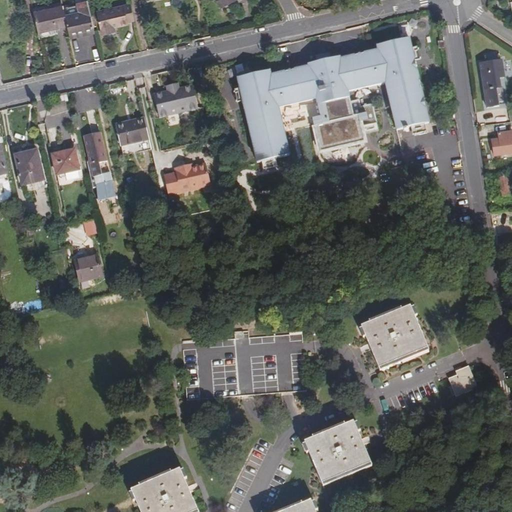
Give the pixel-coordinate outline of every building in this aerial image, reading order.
[(127,17),(133,15),(129,0),(122,0),(95,6),(101,30),(114,27),(113,22),(127,19),(127,17)] [(235,0),(214,0),(219,8),(235,0)] [(66,17),(68,26),(71,38),(95,33),(88,1),(77,3),(80,13),(66,17)] [(34,13),(40,39),(50,36),(50,34),(59,32),(59,28),(68,26),(66,17),(63,6),(34,13)] [(398,130),(405,128),(410,127),(413,126),(426,123),(431,122),(417,61),(414,49),(412,38),(379,46),(380,50),(336,60),(335,58),(317,62),(317,64),(273,75),(272,70),(240,77),(242,88),(245,100),(259,162),(264,161),(277,158),(292,154),(281,107),(318,98),(322,117),(315,119),(322,152),(367,142),(365,135),(363,127),(367,126),(366,124),(379,122),(377,112),(364,115),(363,108),(354,110),(351,99),(389,90),(398,130)] [(414,49),(417,61),(422,60),(419,48),(414,49)] [(47,69),(45,57),(39,59),(41,70),(47,69)] [(482,65),(485,82),(489,109),(501,106),(501,104),(505,103),(503,88),(501,86),(501,79),(506,78),(503,61),(482,65)] [(181,88),(170,90),(156,93),(161,116),(200,108),(195,85),(181,88)] [(240,101),(245,100),(242,88),(237,89),(240,101)] [(60,104),(69,101),(67,94),(58,96),(60,104)] [(52,117),(69,111),(66,103),(49,108),(52,117)] [(151,150),(144,119),(117,126),(124,156),(151,150)] [(381,131),(379,122),(366,124),(367,126),(363,127),(365,135),(381,131)] [(426,123),(413,126),(415,135),(428,132),(426,123)] [(511,154),(511,132),(500,134),(501,141),(495,141),(497,156),(511,154)] [(100,204),(117,201),(112,175),(103,176),(101,164),(108,163),(102,134),(86,138),(92,166),(90,166),(95,190),(99,189),(100,204)] [(80,170),(75,151),(54,156),(58,175),(80,170)] [(46,187),(38,152),(19,156),(26,185),(29,185),(31,191),(46,187)] [(279,166),(277,158),(264,161),(265,169),(279,166)] [(205,163),(193,166),(187,167),(187,165),(175,168),(176,173),(164,176),(169,195),(210,185),(205,163)] [(510,194),(507,177),(501,178),(504,195),(510,194)] [(98,234),(95,221),(84,223),(87,236),(98,234)] [(81,283),(103,278),(98,257),(76,262),(81,283)] [(380,369),(429,349),(411,307),(362,328),(380,369)] [(183,348),(186,402),(246,398),(285,395),(307,393),(304,349),(303,336),(250,340),(249,331),(235,332),(235,341),(182,345),(183,348)] [(455,395),(456,397),(478,388),(468,367),(463,369),(464,373),(449,379),(452,387),(449,388),(452,396),(455,395)] [(372,464),(355,423),(306,444),(323,486),(372,464)] [(143,511),(200,511),(183,472),(135,492),(143,511)] [(316,511),(312,503),(289,511),(316,511)]
